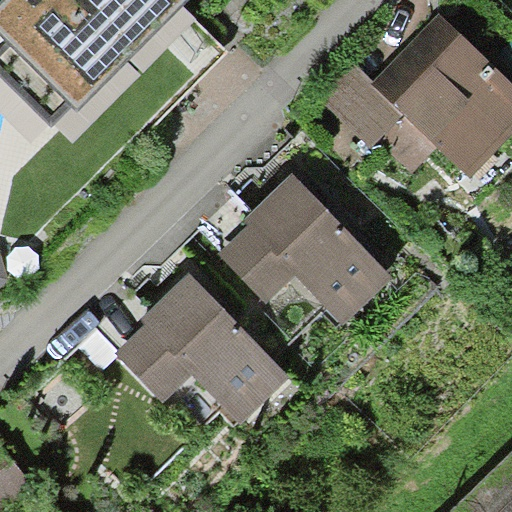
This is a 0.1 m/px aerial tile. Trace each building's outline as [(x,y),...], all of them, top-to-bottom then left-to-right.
[(195,0),(8,0),(0,8),(0,31),(12,44),(0,55),(0,68),(53,123),(72,104),(82,113),(196,1),(195,0)] [(441,17),(372,85),(435,150),(466,180),(511,133),(511,88),(460,36),(441,17)] [(413,172),(435,150),(372,85),(349,62),(312,97),(368,154),(382,140),(413,172)] [(319,206),(294,180),(245,227),(251,233),(223,260),(265,303),(293,276),(343,328),(391,281),(319,206)] [(1,254),(0,253),(0,291),(10,282),(1,254)] [(215,306),(191,279),(144,323),(148,327),(117,355),(165,406),(194,380),(238,428),(287,383),(215,306)] [(0,447),(0,511),(6,511),(35,489),(0,447)]
